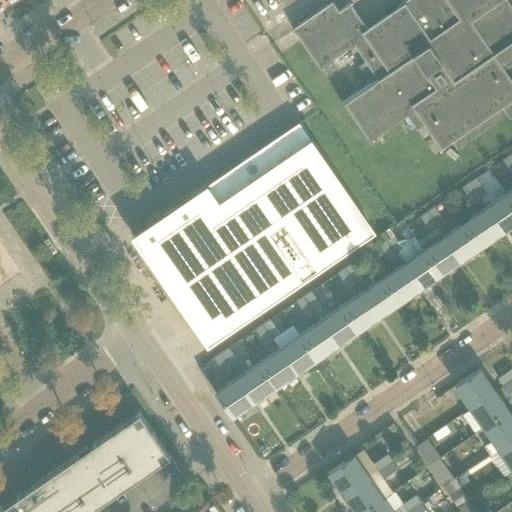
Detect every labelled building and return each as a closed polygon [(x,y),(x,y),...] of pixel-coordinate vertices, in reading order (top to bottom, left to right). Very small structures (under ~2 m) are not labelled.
[(380,77),(377,79),(340,104),(341,106),(343,104),(369,141),(406,115),(416,130),(417,129),(416,128),(426,121),(441,144),(449,139),(456,149),(507,114),(510,118),(511,116),(511,83),(502,69),(511,62),(511,8),(506,0),(405,0),(399,4),(402,9),(369,31),(349,2),(338,10),(332,1),(291,29),(319,69),(357,43),(380,77)] [(150,243),(140,249),(192,327),(206,348),(358,244),(373,233),(371,230),(298,123),(161,217),(172,234),(161,241),(158,237),(150,243)] [(511,159),(509,155),(502,160),(511,173),(511,159)] [(476,178),(468,183),(479,198),(486,193),(476,178)] [(468,183),(461,188),(472,203),(479,198),(468,183)] [(511,203),(505,194),(484,208),(501,232),(511,224),(511,203)] [(434,206),(426,212),(435,226),(436,227),(445,222),(444,221),(434,206)] [(484,208),(463,222),(479,247),(501,232),(484,208)] [(426,212),(420,216),(429,230),(430,231),(430,232),(436,227),(435,226),(426,212)] [(463,222),(443,236),(459,261),(479,247),(463,222)] [(393,235),(386,240),(396,255),(404,250),(401,246),(393,235)] [(443,236),(421,251),(438,275),(459,261),(443,236)] [(404,250),(396,255),(402,264),(400,265),(417,290),(438,275),(421,251),(412,238),(401,246),(404,250)] [(386,240),(378,245),(389,260),(396,255),(386,240)] [(355,283),(363,278),(352,263),(345,268),(355,283)] [(400,265),(380,279),(397,303),(417,290),(400,265)] [(337,273),(348,288),(355,283),(345,268),(337,273)] [(380,279),(359,293),(376,317),(397,303),(380,279)] [(314,312),(321,307),(311,291),(303,296),(314,312)] [(359,293),(338,308),(355,332),(376,317),(359,293)] [(296,301),(307,317),(314,312),(303,296),(296,301)] [(338,308),(317,322),(334,346),(355,332),(338,308)] [(273,340),(280,335),(269,319),(262,324),(273,340)] [(317,322),(298,335),(315,359),(334,346),(317,322)] [(255,329),(266,345),(273,340),(262,324),(255,329)] [(298,335),(277,349),(294,374),(315,359),(298,335)] [(232,368),(239,363),(228,347),(221,352),(232,368)] [(277,349),(256,364),(273,388),(294,374),(277,349)] [(221,352),(213,357),(224,373),(232,368),(221,352)] [(256,364),(235,378),(252,402),(273,388),(256,364)] [(511,367),(498,378),(503,384),(511,377),(511,367)] [(455,386),(469,407),(493,390),(479,369),(455,386)] [(511,377),(503,384),(508,392),(511,389),(511,377)] [(252,402),(235,378),(215,392),(232,416),(252,402)] [(470,408),(462,414),(475,433),(483,427),(484,428),(508,411),(493,390),(469,407),(470,408)] [(492,441),(498,448),(511,438),(511,417),(508,411),(484,428),(492,441)] [(0,511),(86,511),(159,462),(154,455),(164,449),(143,419),(127,430),(122,423),(91,444),(94,449),(81,459),(77,454),(0,506),(0,511)] [(505,461),(511,469),(511,468),(511,438),(498,448),(503,456),(506,460),(505,461)] [(427,439),(416,446),(429,464),(439,457),(427,439)] [(492,441),(484,447),(489,454),(498,448),(492,441)] [(498,448),(489,454),(494,462),(503,456),(498,448)] [(386,454),(372,464),(376,471),(389,462),(390,461),(386,454)] [(329,472),(343,493),(367,476),(353,455),(329,472)] [(506,460),(503,456),(494,462),(503,475),(511,469),(505,461),(506,460)] [(440,457),(429,466),(440,484),(452,476),(440,457)] [(389,462),(376,471),(382,479),(396,469),(390,461),(389,462)] [(343,493),(356,511),(360,511),(382,497),(367,476),(343,493)] [(443,487),(452,501),(464,493),(454,479),(443,487)] [(416,496),(400,506),(403,511),(405,511),(415,505),(418,503),(419,503),(420,502),(416,496)] [(360,511),(391,511),(382,497),(360,511)] [(188,511),(219,511),(210,498),(188,511)] [(458,507),(461,511),(474,511),(467,501),(458,507)] [(415,505),(405,511),(422,511),(424,510),(425,510),(420,502),(419,503),(418,503),(415,505)]
